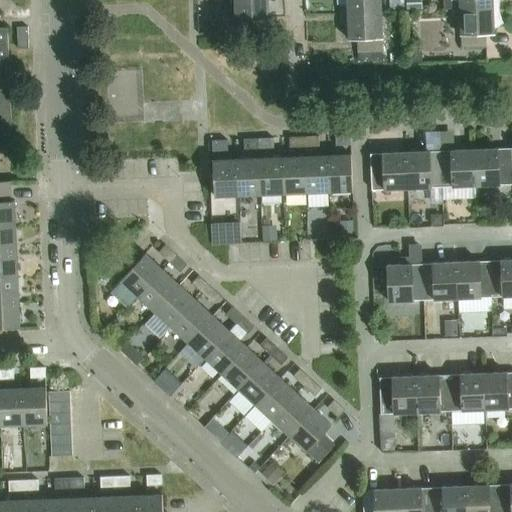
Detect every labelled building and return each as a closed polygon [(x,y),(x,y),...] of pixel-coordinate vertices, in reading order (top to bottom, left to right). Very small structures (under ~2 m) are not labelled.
[(268,18),(266,0),(234,0),(235,9),(214,10),(214,20),(238,19),(268,18)] [(380,12),(380,0),(346,0),(347,4),(339,5),(340,13),(380,12)] [(390,0),(390,10),(404,10),(404,0),(390,0)] [(406,0),(407,11),(422,10),(422,0),(406,0)] [(451,2),(451,11),(499,9),(499,5),(499,2),(499,0),(458,0),(459,2),(452,2),(451,2)] [(502,25),(503,24),(501,21),(500,18),(499,15),(499,12),(499,9),(451,11),(452,19),(453,19),(459,19),(461,49),(486,48),(485,36),(493,35),(493,24),(501,24),(502,25)] [(382,51),(380,12),(340,13),(340,22),(348,21),(348,39),(356,39),(357,52),(382,51)] [(214,20),(215,36),(239,35),(238,19),(214,20)] [(422,50),(409,50),(410,63),(422,62),(422,50)] [(382,62),(382,51),(357,52),(357,63),(382,62)] [(336,146),(352,146),(351,135),(336,136),(336,146)] [(320,147),(319,136),(303,137),(304,148),(320,147)] [(304,148),(303,137),(290,138),(290,148),(304,148)] [(274,149),(274,138),(258,139),(258,150),(274,149)] [(258,150),(258,139),(244,140),(245,150),(258,150)] [(228,140),(212,141),(213,152),(228,151),(228,140)] [(474,150),(475,186),(511,184),(511,150),(511,149),(474,150)] [(440,151),(441,188),(475,186),(474,150),(440,151)] [(405,153),(407,189),(441,188),(440,151),(405,153)] [(405,153),(371,154),(369,154),(371,191),(407,189),(405,153)] [(327,156),(329,193),(352,192),(351,155),(327,156)] [(329,193),(327,156),(304,157),(306,194),(329,193)] [(306,194),(304,157),(281,158),(283,195),(306,194)] [(283,195),(281,158),(259,159),(261,196),(283,195)] [(236,160),(237,197),(261,196),(259,159),(236,160)] [(237,197),(236,160),(213,161),(215,198),(237,197)] [(0,228),(16,228),(15,202),(11,202),(10,183),(0,182),(0,228)] [(443,225),(442,214),(431,214),(432,225),(443,225)] [(341,221),(341,237),(354,236),(354,221),(341,221)] [(212,224),(213,246),(242,244),(241,223),(212,224)] [(0,253),(17,253),(16,228),(0,228),(0,253)] [(276,233),(265,233),(266,243),(277,242),(276,233)] [(159,253),(169,263),(176,255),(166,245),(159,253)] [(0,277),(18,277),(17,253),(0,253),(0,277)] [(120,281),(137,297),(162,270),(144,254),(120,281)] [(176,255),(169,263),(181,273),(188,265),(176,255)] [(109,274),(107,259),(94,261),(96,276),(109,274)] [(511,261),(490,262),(492,298),(507,298),(507,306),(511,305),(511,261)] [(490,262),(456,264),(458,300),(492,298),(490,262)] [(456,264),(422,265),(424,301),(458,300),(456,264)] [(424,301),(422,265),(387,267),(389,303),(424,301)] [(178,285),(162,270),(137,297),(154,312),(178,285)] [(192,284),(202,293),(209,285),(199,276),(192,284)] [(0,304),(19,304),(18,277),(0,277),(0,304)] [(154,312),(171,328),(195,301),(178,285),(154,312)] [(209,285),(202,293),(214,304),(221,296),(209,285)] [(212,317),(195,301),(171,328),(188,344),(212,317)] [(0,329),(20,329),(19,304),(0,304),(0,329)] [(226,315),(237,325),(244,317),(233,307),(226,315)] [(188,344),(205,359),(229,332),(212,317),(188,344)] [(244,317),(237,325),(248,335),(255,327),(244,317)] [(446,337),(458,336),(457,321),(445,321),(446,337)] [(246,348),(229,332),(205,359),(221,374),(246,348)] [(270,356),(277,348),(267,338),(260,346),(270,356)] [(221,374),(238,390),(263,363),(246,348),(221,374)] [(282,366),(289,359),(277,348),(270,356),(282,366)] [(145,358),(136,350),(129,357),(138,366),(145,358)] [(279,378),(263,363),(238,390),(255,405),(279,378)] [(46,378),(46,368),(31,368),(31,379),(46,378)] [(14,369),(0,369),(0,380),(15,380),(14,369)] [(304,386),(311,379),(300,369),(293,377),(304,386)] [(511,372),(483,374),(485,410),(511,409),(511,372)] [(483,374),(449,376),(451,412),(485,410),(483,374)] [(449,376),(415,377),(417,413),(451,412),(449,376)] [(417,413),(415,377),(379,379),(381,415),(417,413)] [(182,384),(175,378),(164,390),(171,396),(182,384)] [(255,405),(272,421),(296,394),(279,378),(255,405)] [(315,397),(322,389),(311,379),(304,386),(315,397)] [(22,390),(24,426),(47,425),(46,389),(22,390)] [(0,390),(0,411),(1,427),(24,426),(22,390),(0,390)] [(179,400),(189,409),(197,400),(187,391),(179,400)] [(50,403),(71,402),(70,392),(49,392),(50,403)] [(272,421),(289,436),(313,409),(296,394),(272,421)] [(338,418),(345,411),(334,400),(327,408),(338,418)] [(71,402),(50,403),(50,414),(71,413),(71,402)] [(289,436),(306,452),(318,463),(334,445),(322,434),(331,425),(313,409),(289,436)] [(71,413),(50,414),(51,425),(72,424),(71,413)] [(72,424),(51,425),(51,436),(72,435),(72,424)] [(229,434),(224,429),(215,438),(221,443),(229,434)] [(227,448),(237,436),(232,432),(222,443),(227,448)] [(396,451),(395,434),(381,435),(382,452),(396,451)] [(72,435),(51,436),(52,447),(73,446),(72,435)] [(52,457),(73,456),(73,446),(52,447),(52,457)] [(255,462),(249,468),(255,473),(261,467),(255,462)] [(273,462),(262,474),(274,485),(285,474),(273,462)] [(147,486),(163,486),(162,475),(147,476),(147,486)] [(101,478),(101,488),(116,488),(115,477),(101,478)] [(131,477),(115,477),(116,488),(131,487),(131,477)] [(85,478),(69,479),(70,489),(85,489),(85,478)] [(55,480),(55,490),(70,489),(69,479),(55,480)] [(39,480),(23,481),(23,491),(39,491),(39,480)] [(9,481),(9,482),(10,492),(23,491),(23,481),(9,481)] [(511,511),(511,485),(499,486),(500,511),(511,511)] [(465,487),(466,511),(500,511),(499,486),(465,487)] [(431,489),(431,511),(466,511),(465,487),(431,489)] [(397,490),(397,511),(431,511),(431,489),(397,490)] [(397,511),(397,490),(363,492),(362,492),(362,511),(397,511)] [(140,511),(163,511),(162,496),(139,497),(140,511)] [(140,511),(139,497),(116,498),(117,511),(140,511)] [(117,511),(116,498),(93,499),(94,511),(117,511)] [(94,511),(93,499),(70,500),(70,511),(94,511)] [(70,511),(70,500),(47,501),(47,511),(70,511)] [(47,511),(47,501),(24,502),(24,511),(47,511)] [(24,511),(24,502),(1,503),(1,511),(24,511)]
